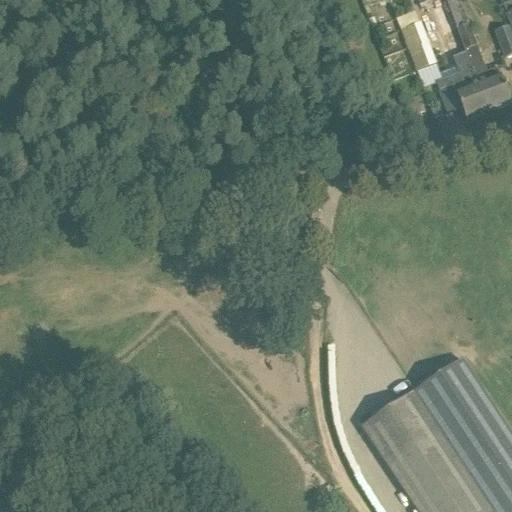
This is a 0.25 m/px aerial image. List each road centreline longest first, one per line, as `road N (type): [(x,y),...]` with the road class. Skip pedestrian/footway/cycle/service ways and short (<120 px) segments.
road 1 (unclassified): [(0,223),(336,178)]
road 2 (track): [(363,511),(328,442),(317,388),(319,284)]
road 3 (unclassified): [(336,178),(511,142)]
